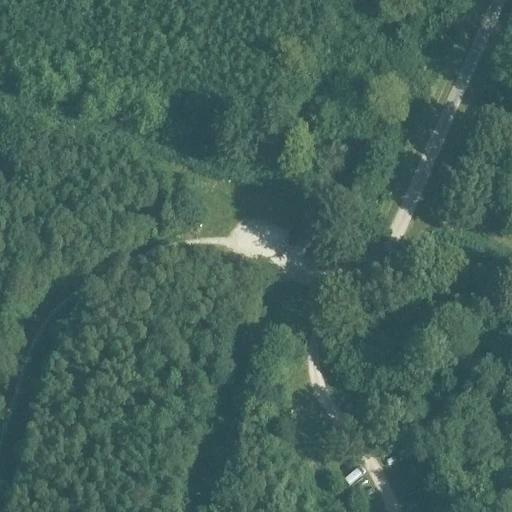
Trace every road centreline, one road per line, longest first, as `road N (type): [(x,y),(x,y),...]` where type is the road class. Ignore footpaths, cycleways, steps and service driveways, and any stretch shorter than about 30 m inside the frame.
road 1 (track): [(398,231),(225,199),(6,125)]
road 2 (unclassified): [(398,231),(499,0)]
